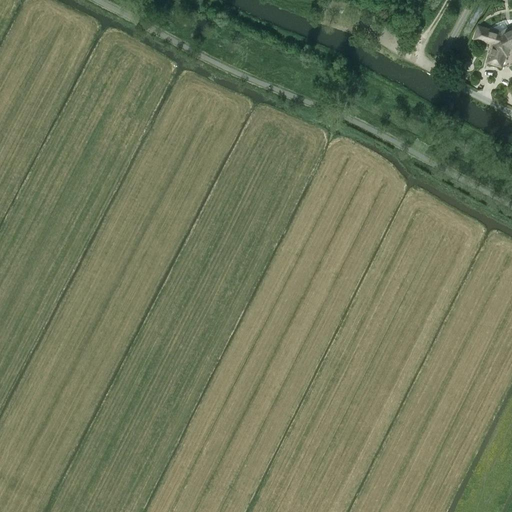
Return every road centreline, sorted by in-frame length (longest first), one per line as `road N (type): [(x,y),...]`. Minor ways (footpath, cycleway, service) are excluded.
road 1 (track): [(511,147),(222,0)]
road 2 (unclassified): [(511,112),(434,70),(474,0)]
